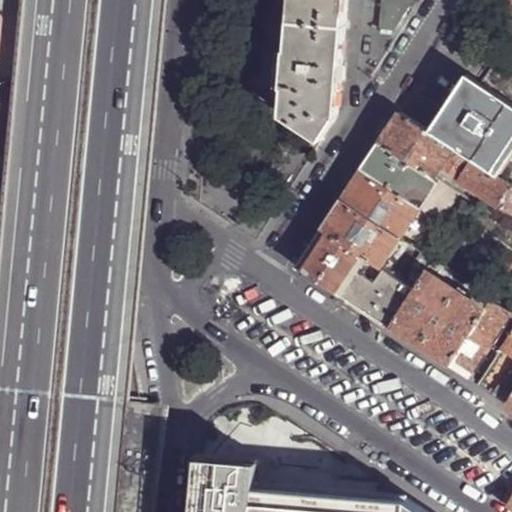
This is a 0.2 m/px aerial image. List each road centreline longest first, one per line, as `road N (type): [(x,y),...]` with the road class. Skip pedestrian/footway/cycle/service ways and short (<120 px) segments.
road 1 (motorway): [(54,0),(7,511)]
road 2 (motorway): [(70,511),(117,0)]
road 3 (residential): [(449,0),(263,276)]
road 4 (residential): [(511,435),(263,276)]
road 5 (residential): [(283,377),(478,511)]
road 6 (unclassified): [(161,199),(184,0)]
road 7 (residential): [(161,199),(21,115)]
road 8 (unclassified): [(174,433),(160,288)]
road 9 (residential): [(181,304),(283,377)]
road 10 (unclassified): [(174,433),(231,389),(283,377)]
